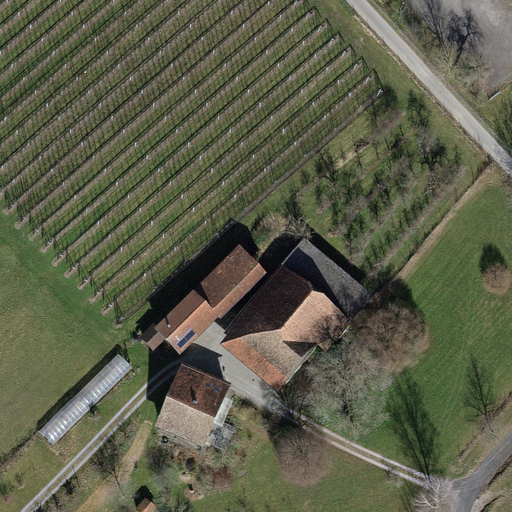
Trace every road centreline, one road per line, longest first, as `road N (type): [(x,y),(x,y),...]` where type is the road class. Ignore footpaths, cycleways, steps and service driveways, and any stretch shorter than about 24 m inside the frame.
road 1 (track): [(28,511),(169,370),(194,362),(216,368),(289,420),(467,499)]
road 2 (residential): [(357,0),(511,164)]
